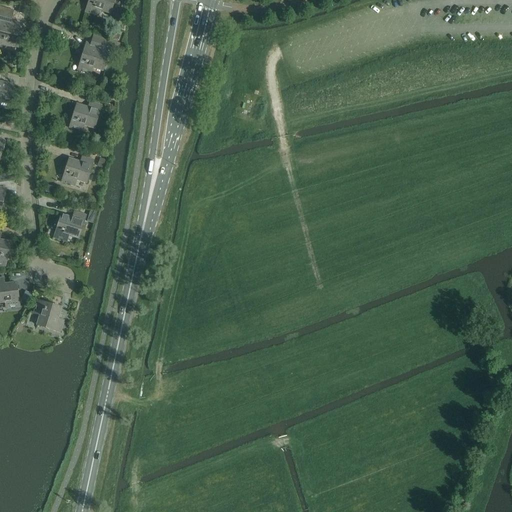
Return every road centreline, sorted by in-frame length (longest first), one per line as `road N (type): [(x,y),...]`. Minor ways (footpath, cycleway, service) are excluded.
road 1 (residential): [(65,277),(34,269),(28,140),(29,80),(57,0)]
road 2 (primary): [(82,511),(145,224)]
road 3 (primary): [(145,224),(208,0)]
road 4 (primary): [(177,0),(145,224)]
